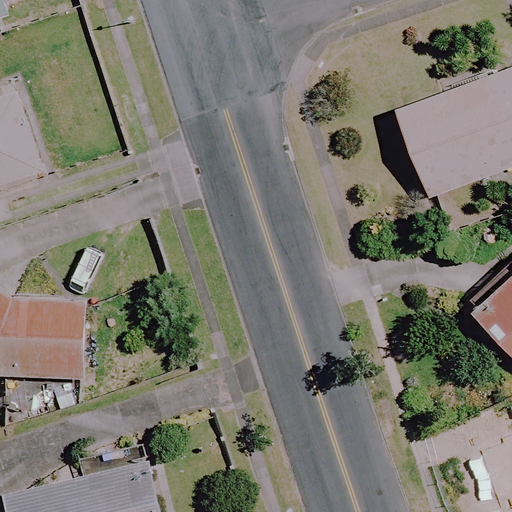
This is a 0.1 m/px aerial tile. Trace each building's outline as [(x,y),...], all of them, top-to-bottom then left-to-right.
[(0,0),(0,22),(9,20),(3,0),(0,0)] [(511,170),(511,71),(401,112),(433,199),(511,170)] [(0,188),(44,175),(20,97),(0,103),(0,188)] [(511,277),(473,313),(511,354),(511,277)] [(19,303),(0,290),(0,378),(90,381),(92,306),(19,303)] [(162,511),(150,462),(8,498),(11,511),(162,511)]
